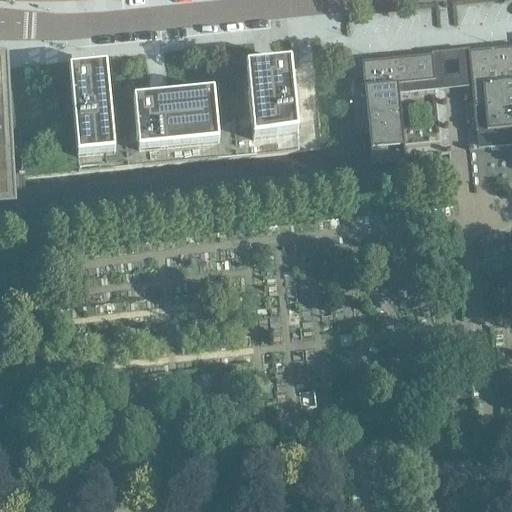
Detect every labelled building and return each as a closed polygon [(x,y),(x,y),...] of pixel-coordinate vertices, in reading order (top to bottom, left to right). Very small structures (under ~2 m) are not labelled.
[(511,50),(468,55),(468,60),(471,89),(475,134),(487,133),(488,149),(488,151),(511,148),(511,50)] [(468,60),(468,55),(432,58),(432,63),(435,93),(471,89),(468,60)] [(432,58),(362,66),(363,80),(368,131),(368,132),(369,139),(371,162),(371,163),(405,160),(404,158),(403,147),(403,145),(398,96),(435,93),(432,63),(432,58)] [(0,211),(15,211),(13,178),(12,161),(8,86),(7,60),(0,60),(0,211)] [(77,151),(55,153),(58,175),(298,152),(298,146),(297,137),(290,64),(247,69),(249,90),(214,94),(213,94),(134,101),(133,101),(113,103),(109,103),(106,68),(70,71),(77,151)]
